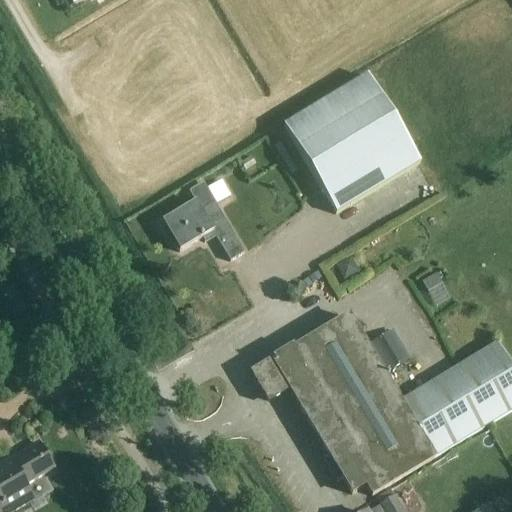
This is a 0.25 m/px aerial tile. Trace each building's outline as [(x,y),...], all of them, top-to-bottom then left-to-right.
[(284,130),(337,218),(421,167),(368,80),(284,130)] [(161,224),(179,255),(202,241),(205,245),(215,239),(229,264),(243,255),(202,186),(188,194),(194,205),(161,224)] [(288,207),(292,212),(300,205),(293,197),(288,201),(288,207)] [(435,275),(421,284),(427,294),(441,285),(435,275)] [(295,309),(304,305),(299,290),(289,293),(295,309)] [(391,392),(348,319),(294,352),(292,349),(271,362),(272,365),(253,376),(269,402),(288,390),(289,391),(316,437),(329,458),(342,480),(352,496),(366,488),(372,498),(433,462),(399,404),(391,392)] [(371,346),(387,374),(409,361),(392,333),(371,346)] [(511,371),(497,346),(399,404),(433,462),(511,414),(511,371)] [(0,511),(15,511),(33,502),(24,488),(52,471),(37,444),(0,466),(0,511)] [(401,511),(394,499),(372,511),(401,511)]
